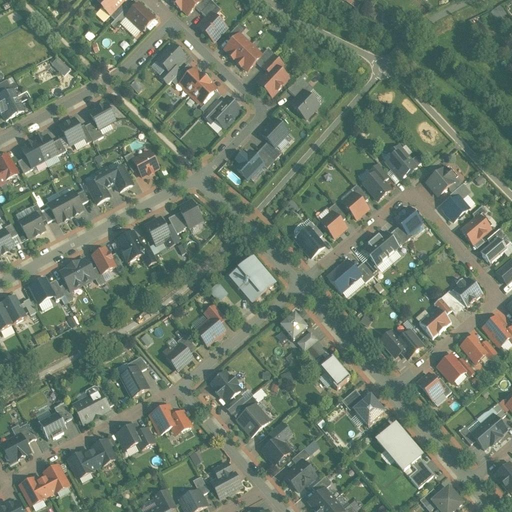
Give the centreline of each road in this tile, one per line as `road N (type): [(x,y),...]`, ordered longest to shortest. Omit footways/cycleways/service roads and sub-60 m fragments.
road 1 (residential): [(389,391),(500,293),(409,188),(300,283)]
road 2 (residential): [(197,180),(0,285)]
road 3 (residential): [(197,180),(251,125),(257,106),(173,24)]
road 4 (residential): [(0,140),(102,82),(173,24)]
road 5 (residential): [(178,389),(5,484)]
road 6 (residential): [(300,283),(178,389)]
road 7 (residential): [(300,283),(389,391)]
road 8 (residential): [(178,389),(264,489)]
